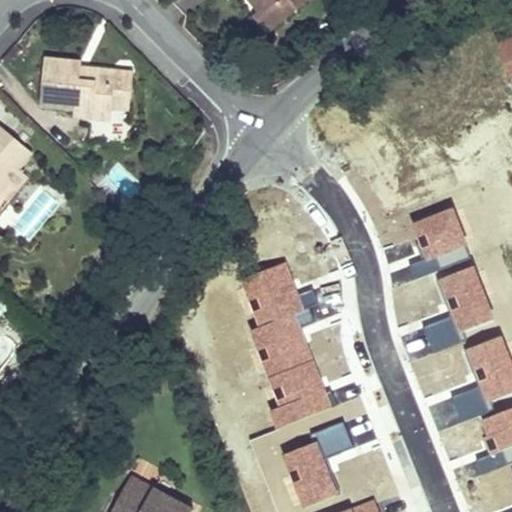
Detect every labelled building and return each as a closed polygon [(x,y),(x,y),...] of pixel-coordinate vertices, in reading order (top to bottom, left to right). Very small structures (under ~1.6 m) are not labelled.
[(249,0),(261,14),(275,15),(280,22),(306,0),(249,0)] [(275,15),(261,14),(255,19),(267,33),(280,22),(275,15)] [(81,64),(45,60),(40,106),(74,110),(73,117),(92,119),(93,107),(112,109),(129,110),(132,79),(114,77),(115,72),(89,70),(87,83),(79,82),(80,69),(81,64)] [(87,83),(89,70),(80,69),(79,82),(87,83)] [(110,121),(112,109),(93,107),(92,119),(110,121)] [(0,191),(6,184),(7,183),(4,179),(14,167),(18,170),(32,154),(0,126),(0,191)] [(17,192),(28,179),(18,170),(14,167),(4,179),(7,183),(6,184),(17,192)] [(106,184),(121,192),(129,176),(114,169),(106,184)] [(18,222),(31,234),(58,205),(46,193),(18,222)] [(191,511),(193,510),(132,476),(111,511),(191,511)]
